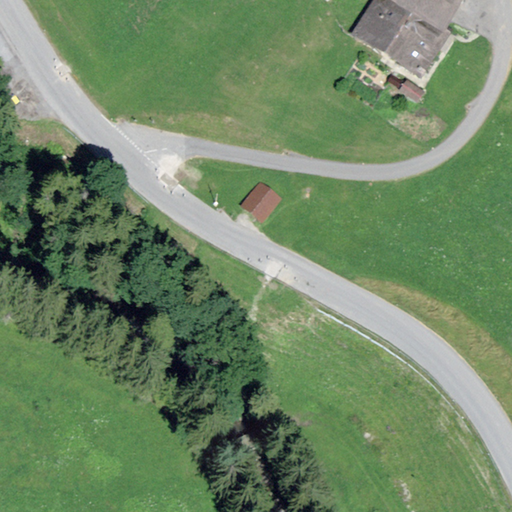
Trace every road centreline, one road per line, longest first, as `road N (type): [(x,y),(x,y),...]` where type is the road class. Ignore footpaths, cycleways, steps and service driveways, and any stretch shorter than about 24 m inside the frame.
road 1 (unclassified): [(499,0),(503,56),(491,95),(460,137),(421,164),(343,170),(179,146),(126,164)]
road 2 (primary): [(126,164),(178,208),(419,343),(460,380),(511,454)]
road 3 (primary): [(2,0),(65,98),(126,164)]
